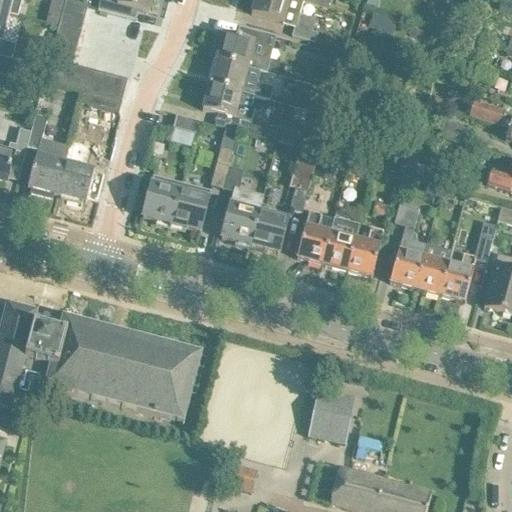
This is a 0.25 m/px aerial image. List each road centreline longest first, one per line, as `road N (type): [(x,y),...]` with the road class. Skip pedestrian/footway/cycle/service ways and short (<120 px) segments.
road 1 (tertiary): [(511,375),(98,266)]
road 2 (residential): [(98,266),(135,125),(188,0)]
